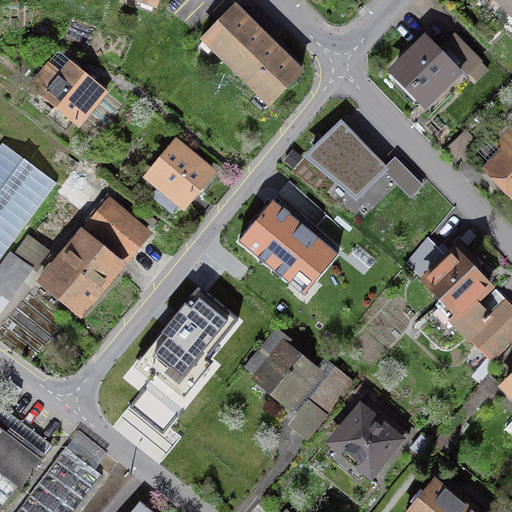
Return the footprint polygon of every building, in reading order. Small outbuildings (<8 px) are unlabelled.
[(511,0),(501,0),(511,10),(511,17),(505,24),(511,31),(511,0)] [(272,45),(273,43),(264,34),(262,35),(234,7),(204,38),(270,102),(300,72),(272,45)] [(446,43),(477,75),(485,67),(454,35),(446,43)] [(439,50),(428,38),(395,70),(428,104),(457,75),(436,54),(439,50)] [(51,65),(33,87),(55,106),(47,115),(66,131),(74,122),(77,124),(104,91),(71,63),(62,75),(51,65)] [(384,169),(340,124),(311,153),(359,193),(384,169)] [(511,190),(511,128),(495,145),(503,153),(489,167),(511,190)] [(444,151),(455,162),(476,141),(465,130),(444,151)] [(470,153),(486,170),(503,153),(487,137),(470,153)] [(0,259),(56,183),(2,143),(0,145),(0,259)] [(150,176),(184,204),(210,173),(176,144),(150,176)] [(395,159),(384,169),(410,196),(421,185),(395,159)] [(333,250),(273,200),(238,241),(289,283),(301,268),(311,276),(333,250)] [(111,205),(94,226),(126,253),(144,233),(111,205)] [(489,285),(475,271),(480,266),(461,246),(446,260),(426,239),(406,263),(458,316),(451,323),(467,339),(472,334),(493,355),(511,336),(511,306),(496,290),(480,305),(474,300),(489,285)] [(81,307),(112,271),(79,243),(48,280),(81,307)] [(0,300),(18,276),(1,264),(0,266),(0,300)] [(178,393),(238,320),(198,287),(142,356),(158,370),(155,374),(178,393)] [(277,328),(246,366),(293,405),(319,375),(285,347),(291,340),(277,328)] [(314,371),(319,375),(293,405),(303,414),(338,373),(323,361),(314,371)] [(307,435),(350,383),(338,373),(303,414),(295,425),(307,435)] [(511,379),(503,388),(511,397),(511,379)] [(363,400),(361,399),(368,390),(360,383),(341,406),(351,414),(363,400)] [(181,414),(146,385),(128,407),(163,436),(181,414)] [(369,400),(332,446),(367,475),(396,439),(402,444),(410,434),(369,400)] [(0,428),(0,511),(40,459),(0,428)] [(73,511),(102,474),(65,447),(15,511),(73,511)] [(471,511),(434,481),(408,511),(471,511)]
